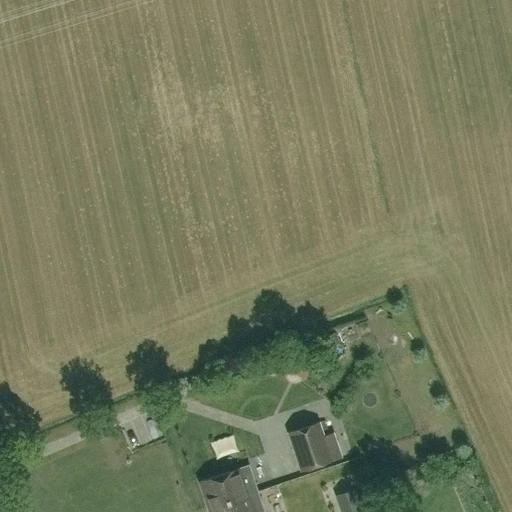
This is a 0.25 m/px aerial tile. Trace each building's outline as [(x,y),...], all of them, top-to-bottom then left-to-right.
[(296,344),(284,370),(305,380),(317,354),(296,344)] [(125,442),(146,432),(137,412),(116,422),(125,442)] [(331,461),(319,423),(288,433),(301,471),(331,461)] [(342,489),(338,466),(315,470),(319,493),(342,489)] [(209,508),(248,495),(239,469),(200,482),(209,508)] [(293,474),(262,481),(265,496),(296,489),(293,474)] [(253,511),(248,495),(209,508),(210,511),(253,511)]
